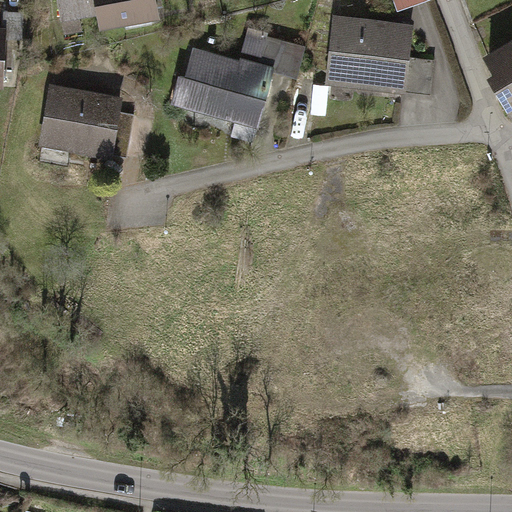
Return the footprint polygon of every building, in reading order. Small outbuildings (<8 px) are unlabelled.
[(53,0),(59,24),(100,15),(96,0),(53,0)] [(102,30),(161,19),(157,0),(96,0),(100,15),(102,30)] [(390,0),(394,12),(428,2),(426,0),(390,0)] [(21,15),(0,14),(0,31),(0,32),(0,36),(0,43),(19,44),(21,15)] [(408,28),(329,19),(320,90),(400,100),(400,94),(405,57),(408,28)] [(269,76),(292,83),(301,50),(262,39),(263,34),(244,28),(234,61),(270,71),(269,76)] [(511,126),(511,40),(477,61),(488,79),(481,84),(508,129),(511,126)] [(269,76),(270,71),(234,61),(234,63),(190,51),(181,82),(173,80),(165,108),(252,133),(269,76)] [(431,60),(405,57),(400,94),(427,97),(431,60)] [(120,99),(46,87),(35,149),(109,161),(110,158),(117,115),(120,99)] [(117,115),(110,158),(138,165),(149,123),(117,115)]
